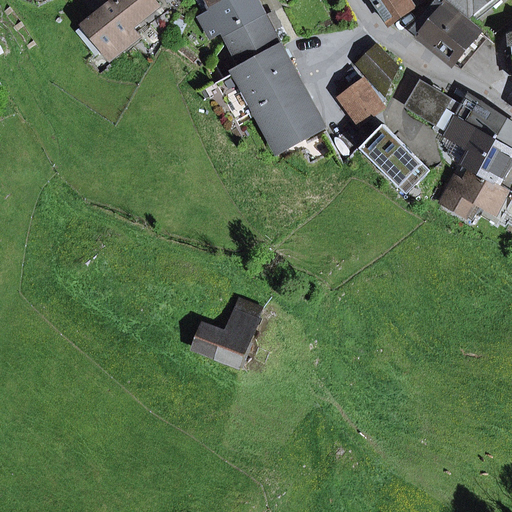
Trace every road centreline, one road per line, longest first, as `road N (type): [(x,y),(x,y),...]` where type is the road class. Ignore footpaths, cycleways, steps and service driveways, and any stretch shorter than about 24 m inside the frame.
road 1 (track): [(272,294),(82,211),(59,191),(0,95)]
road 2 (residential): [(354,0),(400,49),(511,114)]
